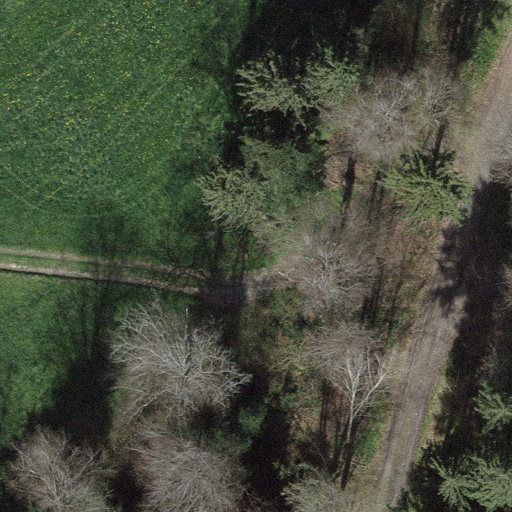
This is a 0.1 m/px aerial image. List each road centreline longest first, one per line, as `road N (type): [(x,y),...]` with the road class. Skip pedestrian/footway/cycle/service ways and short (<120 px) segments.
road 1 (track): [(0,255),(159,273),(253,297),(316,286),(405,210),(476,170)]
road 2 (track): [(379,511),(511,67)]
